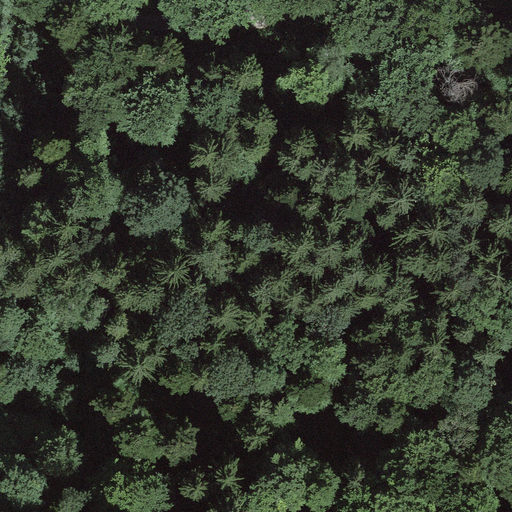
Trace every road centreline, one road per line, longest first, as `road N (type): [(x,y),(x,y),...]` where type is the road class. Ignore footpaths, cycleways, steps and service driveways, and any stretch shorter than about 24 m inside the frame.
road 1 (track): [(511,429),(361,447),(258,435),(0,354)]
road 2 (track): [(74,0),(180,28),(346,3),(471,10),(511,21)]
